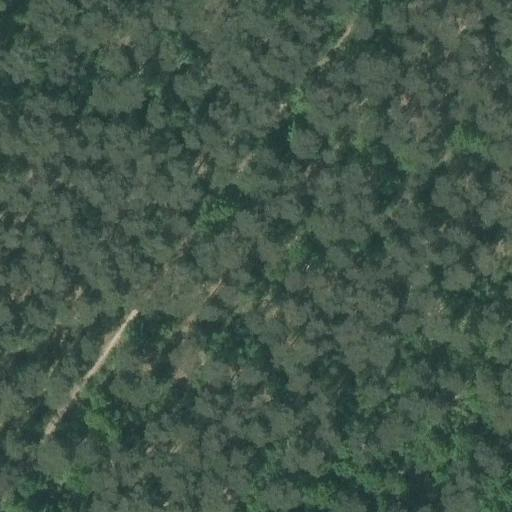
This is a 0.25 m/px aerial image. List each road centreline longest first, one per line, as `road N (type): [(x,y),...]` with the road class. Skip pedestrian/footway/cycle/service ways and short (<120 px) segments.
road 1 (track): [(372,0),(0,500)]
road 2 (track): [(315,511),(424,432),(511,319)]
